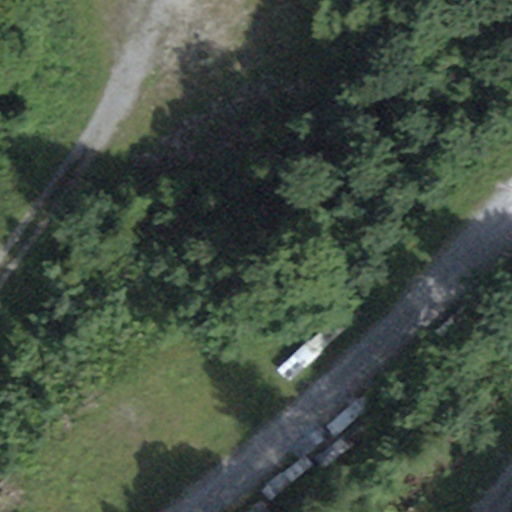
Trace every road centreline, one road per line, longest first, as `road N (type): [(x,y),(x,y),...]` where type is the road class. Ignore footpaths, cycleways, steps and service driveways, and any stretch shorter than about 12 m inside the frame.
road 1 (track): [(189,511),(511,207)]
road 2 (track): [(0,264),(194,0)]
